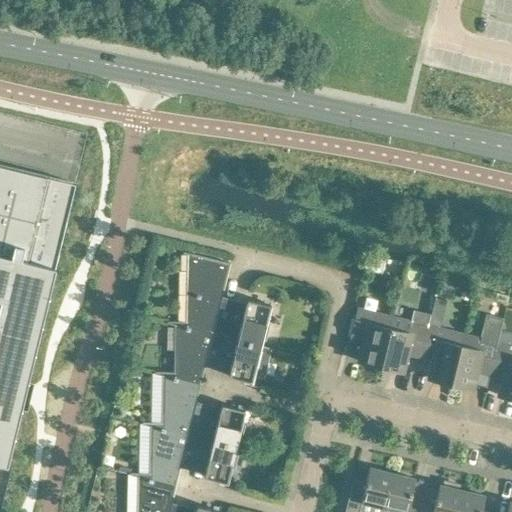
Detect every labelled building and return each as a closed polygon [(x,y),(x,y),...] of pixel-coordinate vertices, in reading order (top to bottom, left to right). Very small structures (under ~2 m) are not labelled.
[(0,463),(6,465),(20,408),(26,409),(30,395),(33,382),(27,380),(54,267),(57,255),(74,184),(0,165),(0,463)] [(167,321),(167,322),(225,337),(228,321),(216,319),(224,289),(230,263),(183,252),(183,253),(189,255),(188,322),(167,321)] [(241,324),(228,321),(225,337),(260,345),(262,340),(266,341),(270,324),(266,323),(270,304),(247,299),(241,324)] [(365,363),(380,367),(392,316),(357,308),(349,340),(361,343),(358,356),(366,358),(365,363)] [(410,321),(392,316),(380,367),(395,370),(396,365),(404,367),(408,355),(419,357),(427,325),(430,314),(413,310),(410,321)] [(478,338),(462,334),(450,384),(465,388),(466,382),(474,385),(478,372),(489,375),(497,343),(503,318),(484,314),(478,338)] [(154,373),(200,384),(203,374),(210,345),(222,348),(225,337),(167,322),(167,323),(177,326),(176,373),(155,372),(154,373)] [(462,334),(427,325),(419,357),(431,360),(428,373),(436,375),(435,380),(450,384),(462,334)] [(260,345),(225,337),(222,348),(234,351),(228,376),(251,381),(253,376),(264,379),(272,348),(260,345)] [(511,346),(497,343),(489,375),(501,377),(498,390),(506,392),(505,397),(511,399),(511,346)] [(198,394),(200,384),(154,373),(154,374),(165,376),(164,423),(142,423),(200,438),(203,426),(191,423),(198,394)] [(215,429),(203,426),(200,438),(236,446),(237,441),(241,442),(245,425),(241,424),(244,410),(221,404),(215,429)] [(130,473),(130,474),(176,485),(178,475),(185,446),(197,449),(200,438),(142,423),(142,424),(152,427),(151,473),(130,473)] [(234,452),(236,446),(200,438),(197,449),(209,452),(203,477),(227,482),(230,468),(234,469),(238,453),(234,452)] [(381,511),(383,508),(391,473),(369,467),(364,488),(351,485),(344,511),(381,511)] [(418,511),(421,502),(409,500),(414,478),(391,473),(383,508),(400,511),(418,511)] [(168,511),(173,495),(176,485),(130,474),(129,475),(140,477),(139,511),(168,511)] [(455,511),(461,490),(457,489),(458,485),(444,481),(443,485),(439,484),(436,496),(425,493),(424,492),(421,502),(418,511),(455,511)] [(461,490),(455,511),(480,511),(484,495),(461,490)]
